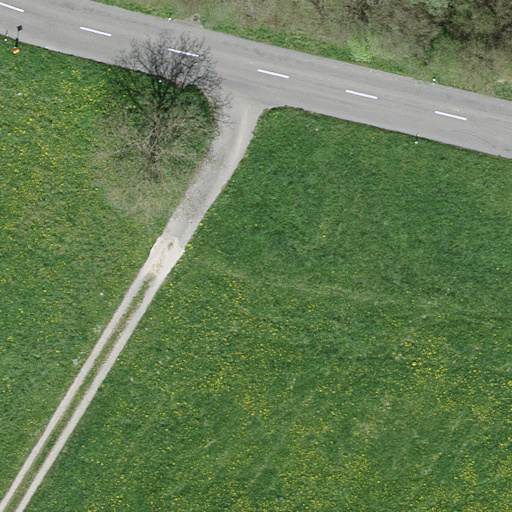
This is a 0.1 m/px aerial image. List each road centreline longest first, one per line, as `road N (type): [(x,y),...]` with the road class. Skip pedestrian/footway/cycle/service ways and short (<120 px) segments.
road 1 (tertiary): [(0,3),(511,129)]
road 2 (track): [(7,511),(226,153),(255,69)]
